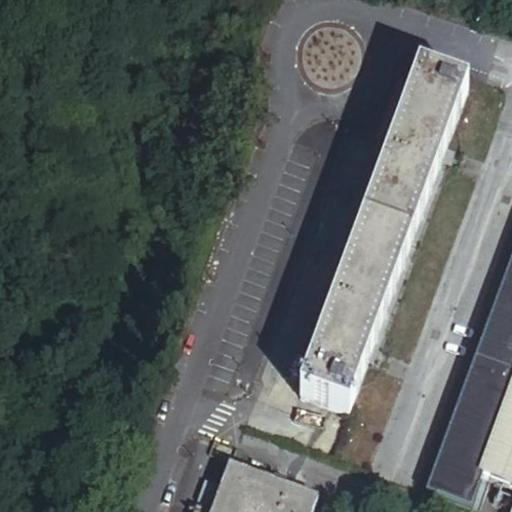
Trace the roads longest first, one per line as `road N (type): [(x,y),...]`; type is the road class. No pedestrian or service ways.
road 1 (residential): [(139,511),(296,80)]
road 2 (residential): [(360,29),(511,81)]
road 3 (residential): [(296,80),(331,100),(357,91),(372,68),(360,29)]
